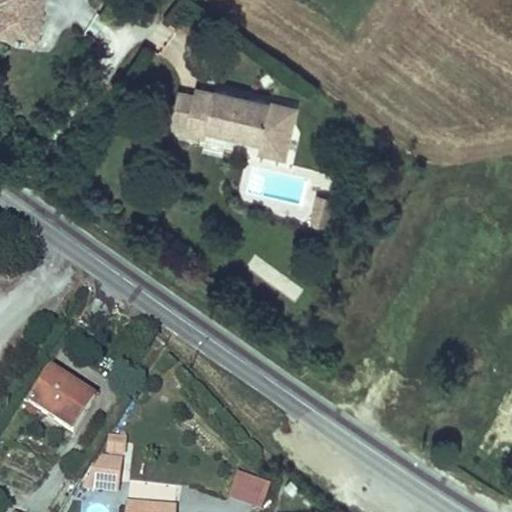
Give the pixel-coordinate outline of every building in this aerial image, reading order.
[(0,0),(0,34),(28,40),(35,0),(0,0)] [(289,169),(303,111),(271,104),(271,106),(217,93),(216,97),(196,92),(195,97),(181,93),(173,127),(187,130),(185,139),(205,143),(207,135),(261,148),(257,161),(289,169)] [(329,227),(334,195),(316,192),(311,224),(329,227)] [(511,253),(511,232),(456,194),(425,239),(462,264),(456,273),(485,293),(511,253)] [(271,268),(264,278),(295,299),(302,289),(271,268)] [(73,433),(91,405),(77,395),(80,390),(50,370),(28,403),(24,409),(34,416),(38,410),(73,433)] [(95,395),(82,387),(80,390),(77,395),(91,405),(95,399),(95,395)] [(123,454),(124,439),(109,437),(108,452),(123,454)] [(118,474),(120,461),(100,458),(92,472),(118,474)] [(116,491),(118,474),(92,472),(83,488),(116,491)] [(279,486),(244,477),(238,503),(272,511),(279,486)] [(174,511),(175,507),(127,503),(126,511),(174,511)]
